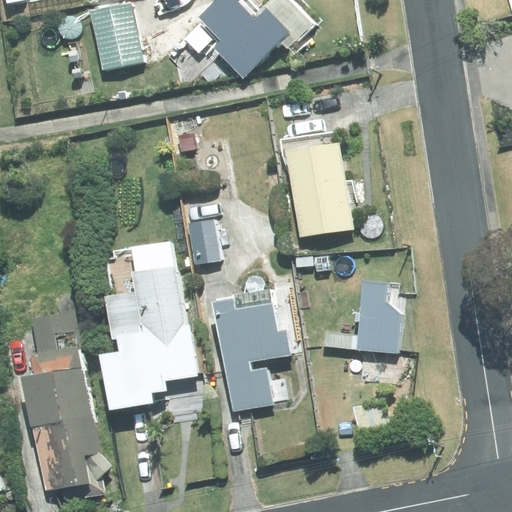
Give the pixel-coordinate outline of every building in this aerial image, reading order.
[(218,42),(212,48),(229,66),(231,63),(247,80),(294,34),(273,12),(268,16),(252,0),(241,0),(240,1),(239,0),(223,0),(205,17),(229,41),(223,47),(218,42)] [(94,12),(106,71),(145,63),(133,4),(94,12)] [(337,135),(285,142),(288,171),(295,170),(304,239),(356,232),(344,146),(339,147),(337,135)] [(193,141),(182,143),(184,153),(195,151),(193,141)] [(11,183),(0,183),(0,216),(13,216),(11,183)] [(222,262),(218,222),(192,225),(197,264),(222,262)] [(136,257),(113,261),(110,261),(115,297),(109,298),(115,341),(118,341),(120,353),(105,356),(114,412),(122,411),(156,405),(155,395),(171,392),(169,379),(200,373),(194,332),(191,332),(190,328),(180,270),(139,277),(136,257)] [(330,347),(402,355),(408,306),(399,305),(401,287),(367,283),(362,338),(331,335),(330,347)] [(6,296),(12,320),(27,315),(21,292),(6,296)] [(219,304),(237,413),(276,406),(270,371),(255,373),(254,364),(295,357),(291,334),(282,335),(277,306),(240,312),(239,301),(219,304)] [(43,356),(37,357),(41,378),(29,380),(49,496),(61,494),(62,502),(119,492),(115,470),(105,457),(79,313),(36,321),(43,356)] [(388,405),(357,410),(361,435),(392,431),(388,405)]
